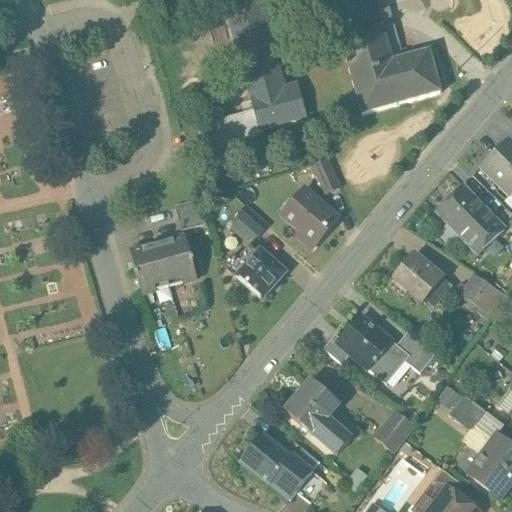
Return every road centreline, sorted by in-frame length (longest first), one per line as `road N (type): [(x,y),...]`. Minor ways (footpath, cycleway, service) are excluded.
road 1 (residential): [(511,71),(167,472)]
road 2 (residential): [(87,187),(167,472)]
road 3 (residential): [(87,187),(122,177),(147,152),(136,90),(117,35),(102,24),(76,21),(39,32)]
road 4 (residential): [(39,32),(87,187)]
